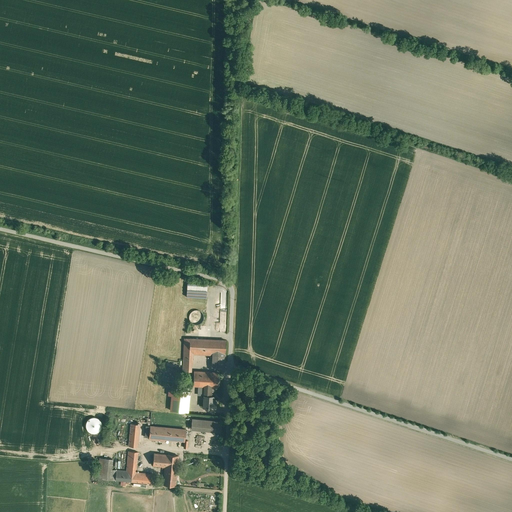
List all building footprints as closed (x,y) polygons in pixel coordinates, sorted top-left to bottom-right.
[(188,292),(186,293),(183,295),(181,299),(183,304),(187,306),(192,305),(194,302),(195,298),(192,294),(188,292)] [(219,322),(174,319),(173,353),(181,354),(182,334),(205,335),(204,349),(217,350),(219,322)] [(210,354),(186,353),(186,369),(196,369),(196,378),(202,378),(203,369),(209,370),(210,354)] [(179,390),(180,373),(171,373),(171,381),(162,381),(162,390),(179,390)] [(194,390),(202,390),(202,378),(194,378),(194,390)] [(85,401),(83,401),(80,403),(78,408),(80,413),(84,415),(89,413),(91,411),(92,406),(89,402),(85,401)] [(215,405),(177,401),(176,412),(214,416),(215,405)] [(127,429),(129,406),(122,406),(120,428),(127,429)] [(177,414),(140,410),(138,420),(176,424),(177,414)] [(98,418),(88,417),(88,432),(98,432),(98,418)] [(189,418),(188,429),(217,432),(218,421),(189,418)] [(129,423),(126,446),(137,447),(139,424),(129,423)] [(124,465),(128,433),(119,433),(116,464),(124,465)] [(168,436),(142,435),(141,447),(167,448),(168,436)] [(149,467),(165,468),(167,449),(151,448),(149,467)] [(143,457),(126,455),(125,465),(142,467),(143,457)]
